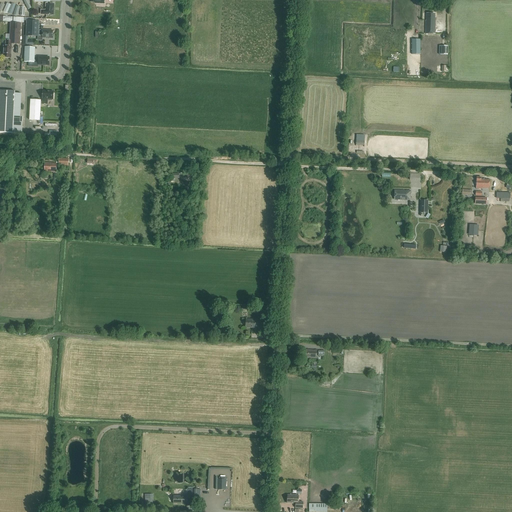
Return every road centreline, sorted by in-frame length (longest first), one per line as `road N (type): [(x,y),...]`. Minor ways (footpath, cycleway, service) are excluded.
road 1 (unclassified): [(265,511),(298,0)]
road 2 (track): [(0,150),(492,178)]
road 3 (track): [(277,334),(511,345)]
road 4 (residential): [(0,75),(58,75),(68,0)]
